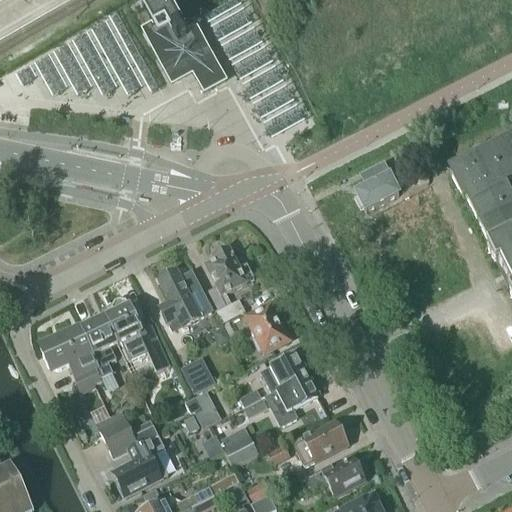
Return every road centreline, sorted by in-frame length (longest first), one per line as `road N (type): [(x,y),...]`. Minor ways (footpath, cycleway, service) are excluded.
road 1 (residential): [(104,511),(19,346),(19,321),(33,295),(267,185)]
road 2 (residential): [(432,504),(267,185)]
